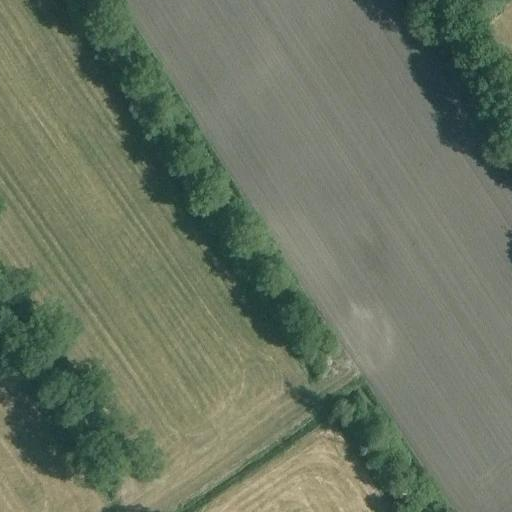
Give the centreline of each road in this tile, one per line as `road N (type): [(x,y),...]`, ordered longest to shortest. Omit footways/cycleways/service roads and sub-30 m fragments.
road 1 (track): [(367,364),(143,511)]
road 2 (track): [(0,300),(146,509)]
